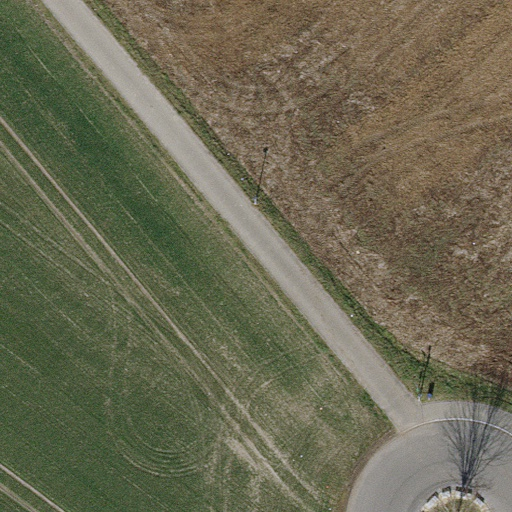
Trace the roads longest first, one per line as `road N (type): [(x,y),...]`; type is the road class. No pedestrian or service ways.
road 1 (track): [(46,0),(423,459)]
road 2 (unclassified): [(511,503),(503,484),(465,460),(423,459),(381,485),(371,511)]
